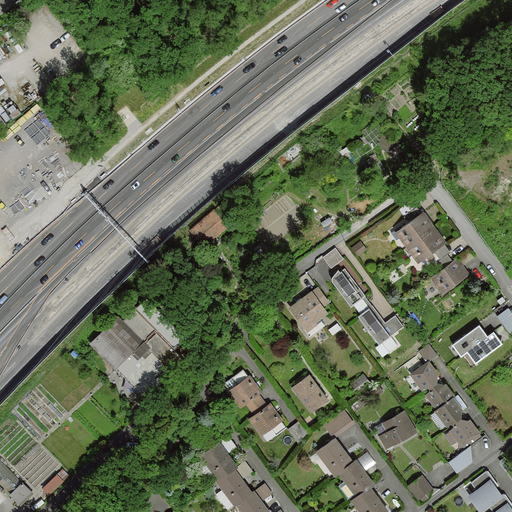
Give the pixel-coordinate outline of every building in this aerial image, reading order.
[(305,153),(298,145),(277,161),(284,169),(305,153)] [(214,208),(191,228),(205,244),(228,223),(214,208)] [(410,250),(436,232),(423,214),(397,232),(410,250)] [(452,254),(436,232),(410,250),(421,265),(425,262),(430,269),(436,265),(441,262),(449,256),(452,254)] [(367,250),(361,243),(352,249),(358,257),(367,250)] [(336,249),(324,258),(332,269),(344,260),(336,249)] [(441,273),(455,264),(449,256),(441,262),(436,266),(441,273)] [(433,278),(443,293),(469,275),(459,261),(455,264),(441,273),(433,278)] [(354,307),(365,297),(345,270),(340,274),(339,272),(332,280),(332,283),(351,309),(354,307)] [(290,306),(309,331),(323,321),(322,319),(330,313),(324,305),(330,301),(318,286),(290,306)] [(152,350),(171,369),(183,358),(173,348),(185,336),(146,297),(123,320),(117,314),(89,342),(114,367),(132,349),(139,355),(141,353),(145,357),(152,350)] [(385,324),(365,297),(354,307),(361,316),(359,318),(381,346),(382,345),(389,353),(398,346),(391,337),(404,328),(395,316),(385,324)] [(511,329),(511,307),(510,305),(499,314),(511,329)] [(480,326),(453,345),(461,357),(467,352),(488,337),(480,326)] [(488,337),(467,352),(476,364),(503,344),(494,333),(488,337)] [(434,356),(436,355),(429,344),(420,350),(427,361),(434,356)] [(426,388),(429,388),(441,381),(428,362),(412,374),(424,389),(426,388)] [(254,414),(268,404),(259,394),(262,392),(243,368),(224,382),(242,408),(247,404),(254,414)] [(311,410),(327,398),(310,375),(293,387),(311,410)] [(351,384),(357,393),(371,383),(364,375),(351,384)] [(441,381),(429,388),(429,392),(427,393),(438,408),(452,398),(453,397),(441,381)] [(360,398),(365,404),(383,391),(378,384),(360,398)] [(451,424),(453,425),(465,416),(452,398),(438,408),(436,410),(448,426),(451,424)] [(268,404),(254,414),(251,418),(268,441),(286,426),(270,403),(268,404)] [(387,448),(417,431),(405,410),(383,422),(388,431),(380,435),(387,448)] [(462,445),(478,434),(465,416),(453,425),(453,427),(451,429),(462,445)] [(295,423),(288,428),(300,444),(309,432),(300,420),(295,423)] [(339,472),(353,462),(336,438),(318,451),(336,475),(339,472)] [(219,479),(236,466),(239,464),(220,440),(202,454),(219,479)] [(458,471),(478,458),(470,446),(450,459),(458,471)] [(0,483),(21,505),(34,493),(0,459),(0,483)] [(246,459),(239,466),(246,475),(254,468),(246,459)] [(353,462),(339,472),(357,496),(370,486),(374,483),(356,459),(353,462)] [(235,504),(237,503),(253,490),(236,466),(219,479),(218,479),(235,504)] [(491,468),(474,478),(479,487),(471,491),(481,511),(506,497),(491,468)] [(51,493),(67,478),(61,471),(45,486),(51,493)] [(423,476),(410,486),(419,497),(432,487),(423,476)] [(357,496),(352,499),(361,511),(387,511),(388,511),(370,486),(357,496)] [(237,503),(244,511),(272,511),(255,489),(253,490),(237,503)]
